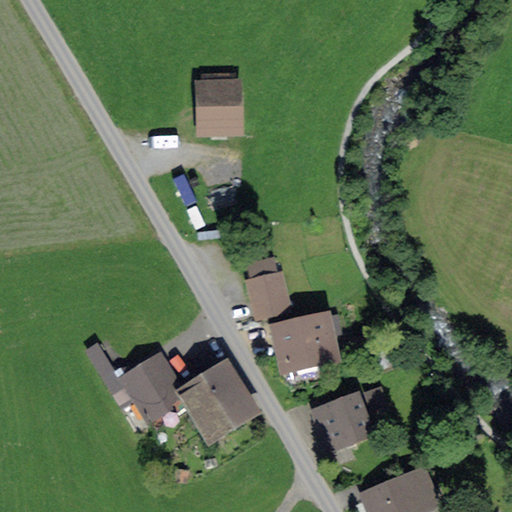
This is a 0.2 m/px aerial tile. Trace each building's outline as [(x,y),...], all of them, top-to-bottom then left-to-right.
[(242,92),(202,92),(202,135),(242,135),(242,92)] [(251,286),(255,302),(285,295),(282,279),(251,286)] [(289,312),(285,295),(255,302),(258,318),(289,312)] [(331,323),(280,333),(288,370),(339,360),(331,323)] [(121,406),(137,397),(128,381),(108,347),(92,356),(121,406)] [(151,419),(187,397),(165,359),(128,381),(137,397),(151,419)] [(256,417),(228,372),(187,397),(216,442),(256,417)] [(359,404),(320,417),(333,452),(371,439),(359,404)] [(426,477),(369,500),(372,508),(373,511),(424,511),(438,507),(426,477)]
